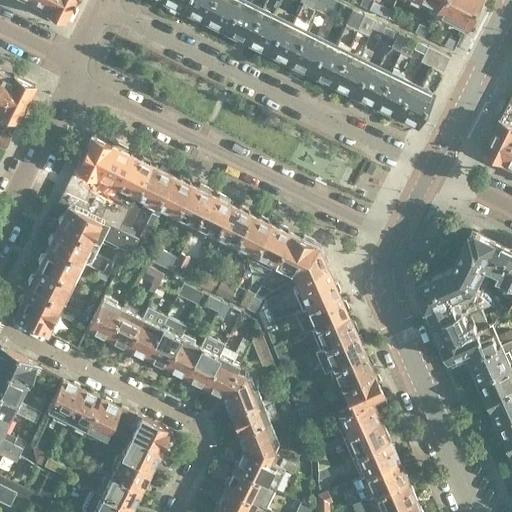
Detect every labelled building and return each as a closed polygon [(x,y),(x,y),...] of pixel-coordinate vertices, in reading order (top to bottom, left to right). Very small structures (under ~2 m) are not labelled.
[(32,0),(31,2),(66,19),(75,0),(32,0)] [(182,0),(180,5),(182,6),(183,10),(188,12),(192,11),(201,16),(208,0),(182,0)] [(208,0),(201,16),(210,20),(211,24),(217,27),(220,25),(223,26),(236,0),(208,0)] [(236,0),(223,26),(225,27),(225,31),(232,34),(235,32),(244,37),(262,0),(236,0)] [(262,0),(244,37),(254,42),(254,45),(260,48),(263,46),(265,47),(283,13),(274,9),(278,0),(262,0)] [(283,13),(265,47),(268,49),(268,52),(274,55),(277,53),(287,58),(313,6),(316,0),(300,0),(302,0),(295,15),(285,10),(283,14),(283,13)] [(316,0),(313,6),(287,58),(296,62),(298,66),(303,68),(306,67),(308,68),(325,34),(316,30),(325,12),(323,11),(326,4),(331,7),(334,0),(316,0)] [(417,0),(416,2),(417,2),(417,0),(418,0),(428,5),(427,7),(433,10),(432,12),(433,13),(439,0),(417,0)] [(439,0),(433,13),(460,26),(461,24),(465,27),(478,0),(439,0)] [(387,17),(391,9),(380,3),(376,11),(387,17)] [(325,34),(308,68),(310,69),(311,73),(317,76),(320,74),(330,79),(357,27),(364,13),(353,7),(345,22),(336,40),(325,34)] [(404,25),(408,18),(398,12),(394,20),(404,25)] [(357,27),(330,79),(339,84),(340,87),(346,90),(349,88),(351,90),(369,56),(359,51),(368,33),(366,32),(373,18),(364,13),(357,27)] [(381,31),(385,24),(377,20),(373,27),(381,31)] [(415,30),(423,35),(427,26),(419,22),(415,30)] [(391,36),(394,29),(385,25),(382,31),(391,36)] [(427,26),(423,35),(423,36),(440,44),(444,35),(427,26)] [(407,35),(398,31),(391,44),(388,43),(379,61),(369,56),(351,90),(353,91),(354,94),(360,97),(363,95),(373,100),(400,49),(407,35)] [(463,49),(471,35),(465,32),(457,46),(463,49)] [(416,51),(423,55),(428,45),(418,40),(414,49),(416,51)] [(400,49),(373,100),(382,105),(383,108),(389,111),(392,110),(395,111),(412,77),(402,73),(411,54),(407,52),(409,47),(403,43),(400,49)] [(412,77),(395,111),(396,112),(397,115),(403,118),(406,117),(416,122),(450,56),(428,45),(421,59),(431,63),(421,82),(412,77)] [(12,76),(1,71),(0,72),(0,90),(4,93),(0,100),(0,144),(4,146),(17,119),(33,87),(29,85),(31,82),(13,74),(12,76)] [(511,94),(500,117),(483,150),(505,161),(511,147),(511,94)] [(91,134),(74,167),(58,199),(69,204),(78,208),(94,176),(110,143),(106,142),(108,139),(98,134),(96,137),(91,134)] [(110,143),(94,176),(79,208),(99,218),(115,184),(130,153),(129,153),(129,149),(123,146),(120,148),(110,143)] [(130,153),(115,184),(99,218),(118,228),(135,193),(150,163),(149,162),(149,159),(142,155),(139,157),(130,153)] [(150,163),(135,193),(118,228),(132,234),(134,229),(126,225),(141,196),(154,203),(169,172),(168,172),(168,168),(162,165),(158,167),(150,163)] [(169,172),(154,203),(137,237),(144,240),(161,206),(174,213),(189,182),(188,178),(183,175),(180,178),(169,172)] [(189,182),(174,213),(194,222),(210,191),(209,188),(201,184),(198,186),(189,182)] [(210,191),(194,222),(214,232),(229,201),(228,201),(228,197),(221,194),(218,196),(210,192),(210,191)] [(229,201),(214,232),(234,242),(249,211),(248,211),(247,207),(241,204),(238,206),(229,201)] [(60,223),(59,224),(91,239),(93,235),(127,252),(134,236),(118,228),(101,219),(79,208),(78,208),(69,204),(65,212),(61,213),(57,220),(60,223)] [(249,211),(234,242),(253,252),(268,221),(268,217),(261,213),(257,216),(249,211)] [(268,221),(253,252),(272,261),(288,230),(288,227),(280,223),(277,225),(268,221)] [(49,244),(49,245),(81,260),(91,239),(59,224),(55,233),(50,234),(47,240),(49,244)] [(471,228),(463,244),(482,253),(478,261),(487,266),(488,265),(499,271),(510,247),(471,228)] [(288,230),(272,261),(291,271),(318,245),(312,243),(314,239),(304,235),(302,238),(288,230)] [(454,264),(453,264),(475,288),(477,290),(481,293),(488,278),(483,276),(487,266),(478,261),(482,253),(463,244),(454,264)] [(40,264),(39,265),(71,280),(81,260),(49,245),(45,253),(41,254),(38,260),(40,264)] [(318,245),(291,271),(297,284),(329,270),(324,260),(327,259),(323,249),(320,250),(318,245)] [(511,247),(510,247),(499,271),(500,271),(497,276),(511,283),(508,288),(511,290),(511,247)] [(177,258),(157,248),(151,261),(171,271),(177,258)] [(188,257),(180,253),(175,263),(183,267),(188,257)] [(115,254),(110,264),(110,265),(116,268),(124,259),(115,254)] [(100,270),(106,273),(110,265),(110,264),(104,261),(100,270)] [(161,272),(144,263),(137,275),(149,282),(145,289),(151,292),(161,272)] [(183,267),(175,263),(171,271),(179,275),(183,267)] [(453,264),(432,273),(441,294),(450,291),(453,298),(462,295),(468,307),(485,299),(475,288),(453,264)] [(30,284),(29,285),(60,300),(60,301),(71,280),(39,265),(35,274),(31,274),(27,280),(30,284)] [(103,279),(106,273),(100,270),(96,268),(93,274),(103,279)] [(329,270),(297,284),(306,305),(338,291),(338,290),(340,287),(337,280),(332,279),(329,270)] [(209,291),(216,277),(205,271),(197,285),(209,291)] [(416,280),(428,307),(453,298),(450,291),(441,294),(432,273),(416,280)] [(118,277),(114,275),(113,275),(111,281),(107,288),(112,290),(118,277)] [(229,300),(235,290),(219,281),(213,292),(229,300)] [(196,303),(202,291),(183,282),(177,294),(196,303)] [(258,297),(271,290),(260,284),(253,295),(258,297)] [(20,295),(19,298),(53,315),(60,301),(60,300),(29,285),(24,294),(20,295)] [(252,294),(237,286),(230,299),(254,310),(259,300),(251,296),(252,294)] [(338,291),(306,305),(315,326),(347,311),(349,307),(346,300),(342,299),(338,291)] [(88,323),(86,326),(89,328),(90,331),(95,334),(99,332),(107,336),(123,305),(103,295),(89,323),(88,323)] [(217,310),(221,301),(209,295),(204,304),(217,310)] [(453,298),(428,307),(435,321),(463,310),(467,310),(474,312),(491,304),(486,299),(468,307),(462,295),(453,298)] [(20,304),(14,315),(14,316),(45,330),(47,327),(50,329),(53,324),(50,322),(53,315),(19,298),(18,301),(20,304)] [(82,311),(86,303),(74,298),(70,306),(82,311)] [(221,301),(217,310),(225,315),(230,305),(221,301)] [(123,305),(107,336),(109,337),(109,341),(115,343),(118,342),(127,346),(142,315),(123,305)] [(261,324),(273,319),(269,309),(257,313),(261,324)] [(463,310),(435,321),(444,343),(479,328),(478,327),(487,324),(479,310),(473,313),(463,310)] [(351,319),(347,311),(315,326),(323,345),(356,331),(355,330),(358,327),(355,320),(351,319)] [(162,324),(146,356),(148,357),(148,360),(153,362),(157,361),(165,365),(181,334),(186,323),(167,314),(162,324)] [(142,315),(127,346),(128,347),(129,350),(134,353),(138,351),(146,356),(162,324),(142,315)] [(276,328),(273,320),(262,324),(265,332),(276,328)] [(479,328),(444,343),(454,364),(470,356),(488,348),(511,336),(511,326),(495,334),(489,324),(479,328)] [(356,332),(356,331),(323,345),(332,365),(365,351),(361,343),(363,340),(360,333),(356,332)] [(206,333),(203,344),(221,349),(223,338),(206,333)] [(273,361),(262,333),(253,337),(252,339),(262,365),(273,361)] [(181,334),(165,365),(167,366),(167,369),(172,371),(177,369),(186,374),(200,343),(181,334)] [(235,353),(241,356),(248,343),(241,340),(235,353)] [(287,361),(279,342),(270,345),(278,365),(287,361)] [(488,348),(470,356),(473,365),(471,366),(477,379),(511,363),(511,360),(504,342),(498,344),(488,349),(488,348)] [(200,343),(186,374),(187,375),(188,378),(193,381),(196,379),(205,383),(220,353),(200,343)] [(0,390),(17,399),(26,380),(28,381),(34,369),(32,368),(35,363),(0,345),(0,390)] [(223,348),(220,353),(205,383),(207,384),(208,388),(213,390),(215,389),(223,393),(236,369),(237,368),(239,363),(232,359),(235,354),(223,348)] [(365,351),(332,365),(341,385),(374,371),(371,363),(372,361),(369,353),(365,353),(365,351)] [(511,363),(477,379),(484,393),(487,392),(490,399),(511,389),(511,363)] [(42,365),(40,369),(37,373),(55,382),(59,373),(42,365)] [(236,369),(223,393),(224,393),(230,411),(262,398),(256,384),(253,385),(248,374),(237,368),(236,369)] [(374,371),(341,385),(350,406),(383,391),(380,383),(382,380),(379,373),(375,373),(374,371)] [(295,373),(283,378),(287,386),(298,381),(295,373)] [(59,383),(50,403),(47,408),(67,418),(69,413),(82,388),(80,387),(79,384),(74,381),(71,382),(62,378),(59,383)] [(298,387),(289,391),(292,400),(302,396),(298,387)] [(82,388),(69,413),(67,418),(86,428),(89,422),(101,397),(99,396),(98,393),(93,391),(90,392),(82,388)] [(511,389),(490,399),(493,407),(490,409),(496,421),(511,414),(511,389)] [(0,436),(22,447),(26,440),(3,429),(5,424),(12,409),(35,420),(40,411),(17,399),(0,390),(0,436)] [(336,411),(346,432),(379,418),(378,417),(382,415),(376,404),(387,399),(383,391),(350,406),(336,411)] [(230,411),(239,432),(270,419),(280,416),(272,395),(262,398),(230,411)] [(101,397),(89,422),(86,428),(99,434),(95,443),(93,442),(85,460),(93,464),(97,456),(112,425),(119,410),(118,409),(120,406),(111,402),(111,399),(105,396),(103,398),(101,397)] [(35,398),(32,405),(41,410),(44,402),(35,398)] [(323,415),(316,400),(295,409),(302,424),(312,420),(323,415)] [(282,415),(291,412),(288,404),(279,407),(282,415)] [(140,413),(130,434),(161,449),(165,440),(169,439),(171,434),(170,431),(171,428),(140,413)] [(511,414),(496,421),(503,437),(506,436),(508,442),(511,440),(511,414)] [(326,424),(323,415),(312,420),(316,428),(326,424)] [(379,418),(346,432),(355,452),(388,438),(387,437),(391,435),(386,424),(382,426),(379,418)] [(270,419),(239,432),(245,448),(244,449),(275,463),(275,462),(271,460),(275,449),(269,434),(275,432),(270,419)] [(115,420),(112,425),(120,430),(123,424),(115,420)] [(130,434),(120,453),(151,468),(155,459),(159,459),(161,454),(160,450),(161,449),(130,434)] [(0,451),(7,456),(8,456),(16,460),(22,447),(0,436),(0,451)] [(388,438),(355,452),(364,472),(397,458),(396,457),(400,455),(395,445),(392,446),(388,438)] [(48,457),(50,452),(35,445),(38,461),(44,464),(48,457)] [(235,468),(276,488),(285,468),(279,465),(275,463),(244,449),(240,457),(237,457),(235,462),(236,465),(235,468)] [(317,459),(317,469),(328,464),(321,449),(314,452),(317,459)] [(120,453),(111,473),(141,488),(145,479),(149,478),(151,474),(150,470),(151,468),(120,453)] [(48,457),(44,464),(61,472),(65,465),(48,457)] [(279,465),(285,468),(292,472),(295,464),(282,458),(279,465)] [(397,458),(364,472),(372,492),(406,478),(406,477),(409,476),(404,465),(401,466),(397,458)] [(330,473),(327,466),(317,470),(317,479),(330,473)] [(68,467),(64,475),(72,479),(76,471),(68,467)] [(227,485),(225,487),(256,502),(266,507),(276,488),(235,468),(231,475),(228,476),(225,482),(227,485)] [(111,473),(101,492),(131,507),(135,499),(139,499),(142,493),(140,490),(141,488),(111,473)] [(0,474),(0,483),(32,500),(36,492),(25,487),(0,474)] [(45,506),(58,479),(46,474),(33,500),(44,505),(45,506)] [(372,492),(364,496),(371,511),(381,511),(414,498),(414,497),(417,496),(413,485),(409,487),(406,478),(372,492)] [(16,492),(0,484),(0,500),(9,505),(16,492)] [(217,504),(216,506),(229,511),(250,511),(256,502),(225,487),(222,494),(218,495),(216,501),(217,504)] [(56,488),(53,495),(61,498),(64,492),(56,488)] [(131,507),(101,492),(94,489),(84,510),(88,511),(131,511),(130,510),(131,507)] [(332,499),(327,489),(317,494),(317,511),(328,511),(329,511),(329,501),(332,499)] [(414,498),(381,511),(424,511),(422,505),(418,506),(414,498)] [(54,511),(59,504),(51,500),(44,511),(54,511)] [(300,501),(294,511),(307,511),(311,506),(300,501)]
